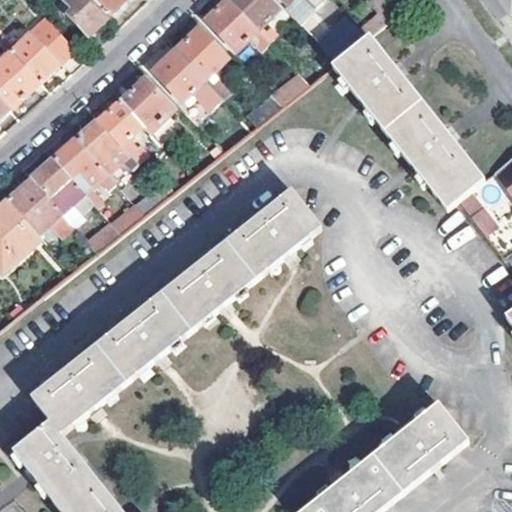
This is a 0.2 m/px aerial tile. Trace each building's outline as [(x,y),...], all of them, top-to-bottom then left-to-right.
[(112,19),(93,0),(66,0),(61,5),(91,38),(112,19)] [(93,0),(112,19),(131,0),(93,0)] [(266,0),(233,0),(230,3),(270,46),(275,41),(265,29),(280,15),(266,0)] [(401,0),(394,6),(403,16),(424,0),(401,0)] [(270,46),(230,3),(208,24),(237,54),(255,39),(259,42),(255,46),(261,54),(270,46)] [(394,6),(380,17),(388,28),(403,16),(394,6)] [(371,42),(388,28),(380,17),(359,33),(369,43),(371,42)] [(12,55),(42,85),(78,52),(50,21),(12,55)] [(338,67),(369,43),(359,33),(352,25),(322,50),(338,67)] [(200,32),(176,55),(209,90),(214,86),(210,82),(229,64),(200,32)] [(333,72),(388,139),(425,109),(371,42),(369,43),(338,67),(333,72)] [(12,55),(0,65),(0,99),(12,112),(42,85),(12,55)] [(209,90),(176,55),(154,76),(184,106),(193,98),(209,114),(221,103),(209,90)] [(310,89),(299,77),(270,100),(282,112),(310,89)] [(148,82),(124,103),(146,129),(152,135),(176,114),(148,82)] [(0,122),(12,112),(0,99),(0,122)] [(124,103),(101,124),(122,149),(146,129),(124,103)] [(486,184),(425,109),(388,139),(449,214),(459,206),(486,184)] [(252,136),(240,123),(214,147),(224,158),(252,136)] [(101,124),(79,144),(112,181),(134,163),(122,149),(101,124)] [(79,144),(56,163),(89,202),(112,181),(79,144)] [(56,163),(34,183),(68,221),(89,202),(56,163)] [(511,163),(496,176),(511,197),(511,163)] [(34,183),(11,204),(44,242),(68,221),(34,183)] [(168,202),(162,195),(140,212),(146,219),(168,202)] [(293,196),(222,252),(252,289),(323,233),(293,196)] [(0,272),(3,276),(44,242),(11,204),(0,213),(0,272)] [(146,219),(140,212),(131,219),(137,226),(146,219)] [(480,215),(472,221),(487,239),(495,233),(480,215)] [(122,238),(116,232),(94,250),(100,256),(122,238)] [(94,250),(92,248),(66,269),(74,277),(100,256),(94,250)] [(222,252),(157,303),(187,341),(252,289),(222,252)] [(511,253),(503,259),(511,270),(511,253)] [(157,303),(94,354),(123,391),(187,341),(157,303)] [(123,391),(94,354),(32,403),(52,427),(62,440),(123,391)] [(440,409),(370,465),(400,502),(470,447),(440,409)] [(57,511),(119,511),(62,440),(52,427),(14,457),(57,511)] [(387,511),(400,502),(370,465),(311,511),(387,511)]
